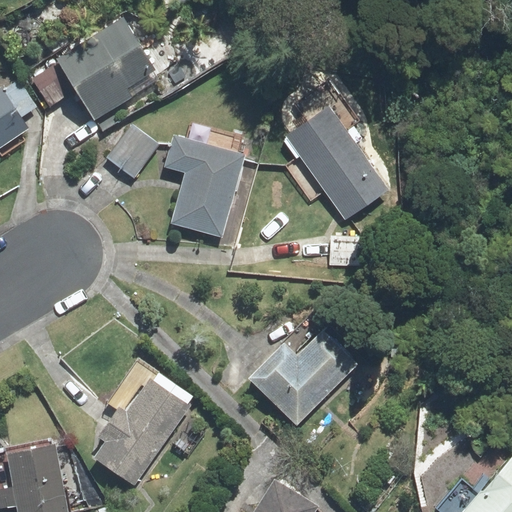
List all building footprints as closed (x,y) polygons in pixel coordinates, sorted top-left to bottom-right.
[(125,22),(62,62),(96,115),(159,75),(125,22)] [(61,63),(37,79),(54,105),(78,90),(61,63)] [(4,90),(0,92),(0,143),(28,124),(4,90)] [(337,108),(298,134),(349,212),(388,186),(337,108)] [(158,143),(137,128),(114,160),(135,175),(158,143)] [(249,153),(183,136),(176,163),(193,167),(179,221),(228,233),(249,153)] [(371,239),(331,236),(329,263),(369,266),(371,239)] [(296,344),(263,375),(303,417),(360,362),(329,329),(304,352),(296,344)] [(137,479),(190,403),(159,382),(107,458),(137,479)] [(69,511),(59,441),(15,447),(21,485),(0,487),(0,490),(2,505),(23,501),(24,511),(69,511)] [(511,511),(511,462),(468,511),(511,511)] [(313,511),(319,503),(284,480),(263,511),(313,511)]
